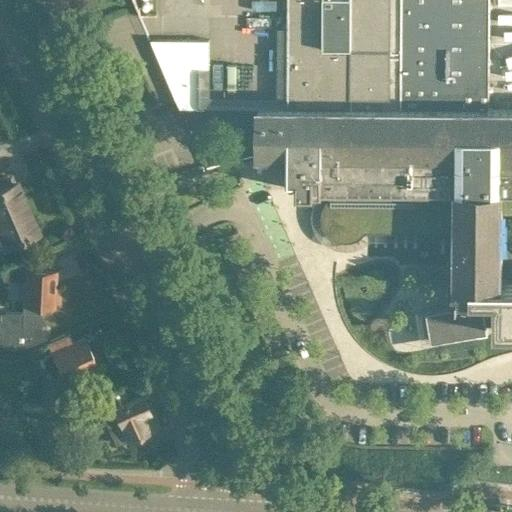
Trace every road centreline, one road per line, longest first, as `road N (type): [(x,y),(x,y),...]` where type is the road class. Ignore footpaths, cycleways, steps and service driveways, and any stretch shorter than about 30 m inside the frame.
road 1 (unclassified): [(265,511),(36,0)]
road 2 (unclassified): [(0,21),(221,511)]
road 3 (tertiary): [(221,511),(0,496)]
